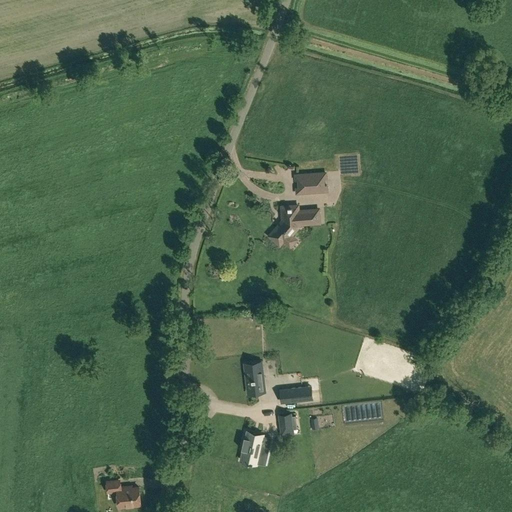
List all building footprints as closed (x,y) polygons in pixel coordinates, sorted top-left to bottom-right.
[(325,185),(325,179),(326,179),(326,173),(296,175),(296,181),(297,181),(298,187),(296,187),(297,193),(327,191),(327,185),(325,185)] [(298,211),(298,205),(285,206),(282,209),(283,217),(287,219),(284,223),(281,223),(280,225),(280,228),(277,228),(273,234),(273,238),(279,242),(283,242),(287,237),(290,239),(299,226),(299,224),(320,223),(319,209),(298,211)] [(238,372),(241,355),(232,354),(229,371),(238,372)] [(261,362),(245,364),(249,393),(264,391),(262,371),(257,372),(256,364),(261,363),(261,362)] [(309,386),(290,389),(291,403),(311,401),(309,386)] [(220,419),(235,421),(236,412),(231,412),(231,414),(221,413),(220,419)] [(291,413),(279,415),(282,435),(294,433),(293,429),(297,429),(295,415),(291,416),(291,413)] [(243,450),(241,460),(249,462),(249,463),(253,463),(256,464),(257,462),(259,463),(261,453),(260,453),(261,446),(262,446),(268,447),(270,439),(264,437),(263,437),(263,435),(247,431),(246,437),(244,437),(242,447),(242,449),(243,450)] [(121,487),(120,480),(107,481),(108,492),(117,491),(119,506),(141,504),(139,487),(127,488),(127,486),(121,487)] [(253,485),(249,511),(275,511),(279,489),(253,485)]
